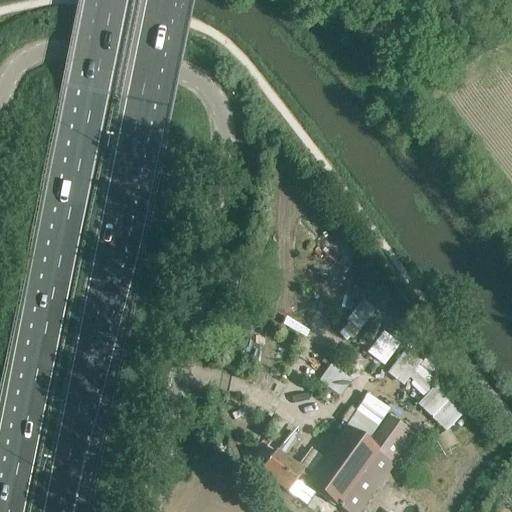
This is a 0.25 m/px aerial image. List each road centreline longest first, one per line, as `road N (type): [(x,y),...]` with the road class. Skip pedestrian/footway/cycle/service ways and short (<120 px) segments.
road 1 (unclassified): [(0,110),(10,72),(40,50),(181,74),(201,81),(214,98),(225,150),(217,217),(153,511)]
road 2 (motorway): [(55,511),(158,0)]
road 3 (motorway): [(108,0),(7,511)]
